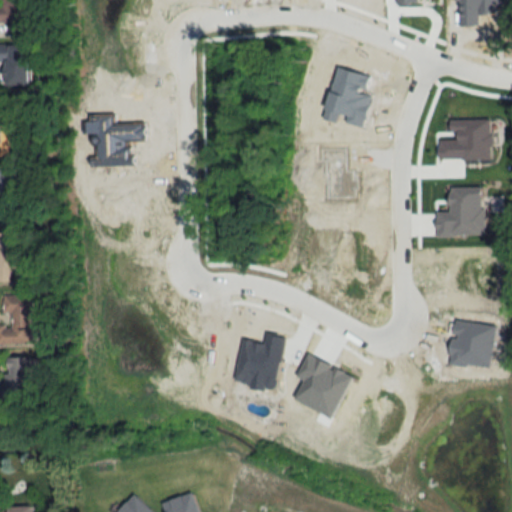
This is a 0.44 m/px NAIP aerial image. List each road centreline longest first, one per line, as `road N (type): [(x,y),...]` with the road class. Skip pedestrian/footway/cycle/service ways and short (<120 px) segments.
road 1 (residential): [(511,84),(294,15),(185,27)]
road 2 (residential): [(394,335),(397,158),(425,59)]
road 3 (residential): [(185,27),(193,272)]
road 4 (residential): [(193,272),(254,284),(368,339),(394,335)]
